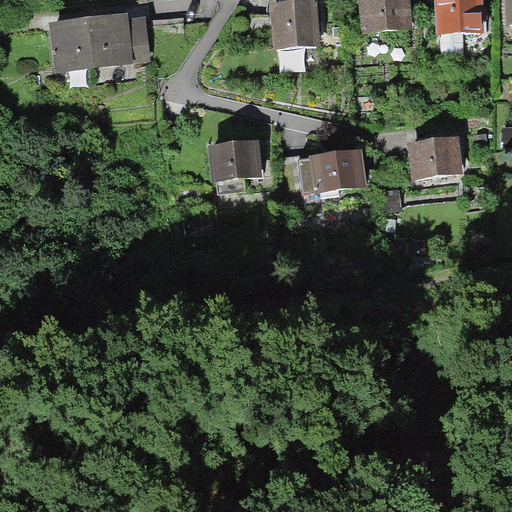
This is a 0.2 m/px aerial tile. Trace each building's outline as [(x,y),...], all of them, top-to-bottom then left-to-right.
[(360,0),(364,36),(413,31),(412,14),(410,0),(360,0)] [(436,0),(438,35),(483,34),(483,16),(482,0),(436,0)] [(277,48),(319,45),(318,30),(316,1),(273,5),(277,48)] [(78,22),(51,25),(57,73),(152,62),(146,14),(99,20),(78,22)] [(159,39),(186,36),(184,19),(157,22),(159,39)] [(413,182),(464,175),(459,138),(408,145),(413,182)] [(212,184),(263,179),(259,143),(208,148),(212,184)] [(318,195),(367,188),(362,151),(314,158),(314,164),(301,166),(305,193),(318,191),(318,195)]
